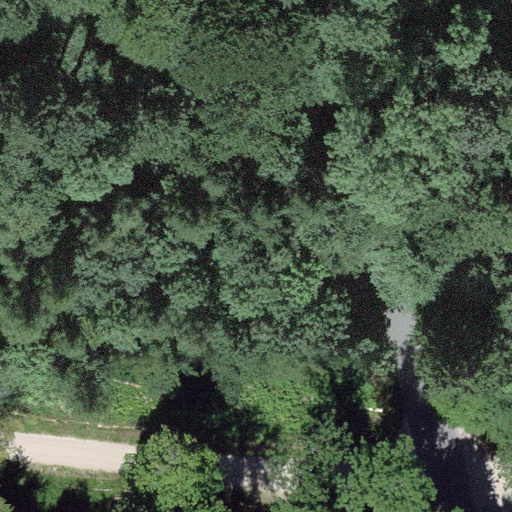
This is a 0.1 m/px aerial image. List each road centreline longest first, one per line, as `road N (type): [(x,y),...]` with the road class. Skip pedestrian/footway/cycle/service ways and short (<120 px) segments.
road 1 (tertiary): [(334,0),(454,511)]
road 2 (track): [(511,502),(0,438)]
